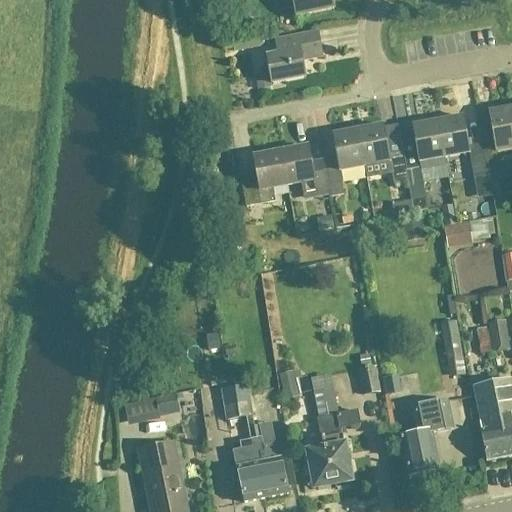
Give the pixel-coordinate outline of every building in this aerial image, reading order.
[(278,0),(280,8),(292,5),(295,20),(333,12),(330,0),(278,0)] [(265,60),(271,87),(271,88),(304,81),(301,64),(321,60),(316,34),(274,42),(277,58),(265,60)] [(497,156),(511,152),(511,110),(488,115),(494,145),(481,147),(486,177),(500,174),(497,156)] [(469,157),(473,179),(486,177),(481,147),(468,150),(463,120),(436,125),(442,162),(444,161),(469,157)] [(445,169),(444,161),(442,162),(436,125),(411,130),(418,167),(427,166),(428,172),(445,169)] [(356,134),(363,171),(389,166),(394,188),(407,186),(405,175),(402,156),(388,159),(383,129),(356,134)] [(323,171),(327,195),(328,201),(343,198),(338,175),(363,171),(356,134),(331,138),(337,169),(323,171)] [(280,156),(286,190),(301,187),(303,200),(327,195),(323,171),(322,166),(311,168),(307,151),(280,156)] [(286,190),(280,156),(252,161),(255,178),(239,181),(245,211),(274,205),(272,193),(286,190)] [(405,175),(407,186),(413,216),(426,213),(419,172),(405,175)] [(491,200),(487,177),(473,179),(477,202),(491,200)] [(467,227),(442,231),(446,249),(470,244),(467,227)] [(457,324),(442,327),(447,364),(464,361),(460,337),(459,337),(457,324)] [(492,356),(508,353),(505,333),(497,334),(496,326),(488,328),(492,356)] [(488,330),(476,332),(481,357),(492,355),(488,330)] [(378,394),(374,370),(357,374),(362,398),(378,394)] [(499,445),(504,444),(508,460),(511,459),(511,393),(510,382),(490,386),(496,416),(493,416),(499,445)] [(487,464),(508,460),(504,444),(499,445),(493,416),(496,416),(490,386),(473,390),(480,424),(479,425),(481,433),(480,433),(487,464)] [(223,409),(248,404),(246,389),(220,394),(223,409)] [(331,390),(313,394),(318,422),(316,422),(323,452),(306,455),(314,491),(350,484),(340,432),(359,428),(356,414),(336,418),(331,390)] [(158,420),(178,415),(174,396),(153,400),(158,420)] [(417,438),(400,441),(408,480),(440,474),(432,435),(451,431),(446,403),(412,410),(417,438)] [(223,409),(226,423),(246,419),(251,444),(239,446),(241,453),(232,455),(236,472),(237,472),(244,507),(263,503),(258,461),(262,461),(257,441),(256,441),(253,430),(251,418),(248,404),(223,409)] [(258,461),(263,503),(288,497),(276,445),(262,448),(258,429),(253,430),(256,441),(257,441),(262,461),(258,461)] [(187,511),(173,447),(137,455),(149,511),(187,511)]
